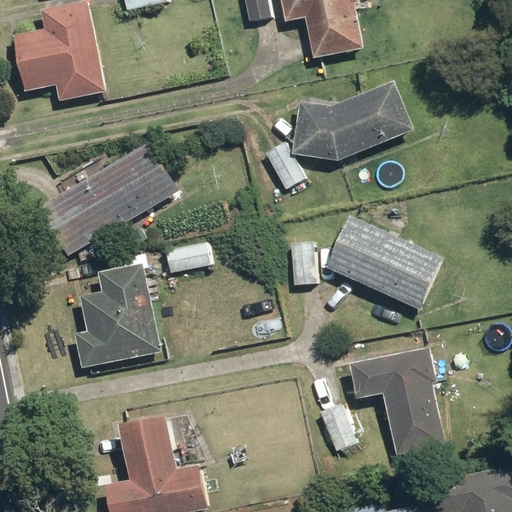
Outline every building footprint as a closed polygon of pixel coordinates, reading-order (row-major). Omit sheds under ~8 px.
[(63,0),(65,8),(45,12),(50,33),(18,39),(29,96),(61,89),(64,102),(111,92),(93,3),(83,5),(82,0),(63,0)] [(146,17),(145,11),(172,5),(171,0),(126,0),(131,15),(133,21),(146,17)] [(251,18),(252,24),(276,20),(272,0),(248,0),(233,2),(236,21),(251,18)] [(368,9),(365,0),(274,0),(276,12),(287,14),(287,25),(309,21),(317,62),(367,52),(359,11),(368,9)] [(340,109),(304,106),(297,150),(290,144),(270,155),(288,191),(311,182),(298,159),(344,164),(418,133),(398,84),(340,109)] [(62,184),(68,194),(28,216),(55,264),(95,242),(98,248),(133,228),(130,223),(184,193),(157,144),(117,167),(111,157),(62,184)] [(352,215),(328,270),(426,313),(450,258),(352,215)] [(318,242),(296,243),(298,288),(320,287),(318,242)] [(170,252),(174,274),(216,267),(213,245),(170,252)] [(90,334),(79,337),(86,371),(168,352),(148,268),(103,279),(107,297),(83,302),(90,334)] [(452,447),(433,351),(352,367),(359,402),(388,396),(400,457),(452,447)] [(351,405),(326,414),(339,452),(365,443),(351,405)] [(174,419),(127,426),(138,491),(117,495),(119,511),(212,511),(206,474),(184,477),(174,419)] [(511,511),(511,470),(448,482),(454,511),(511,511)]
